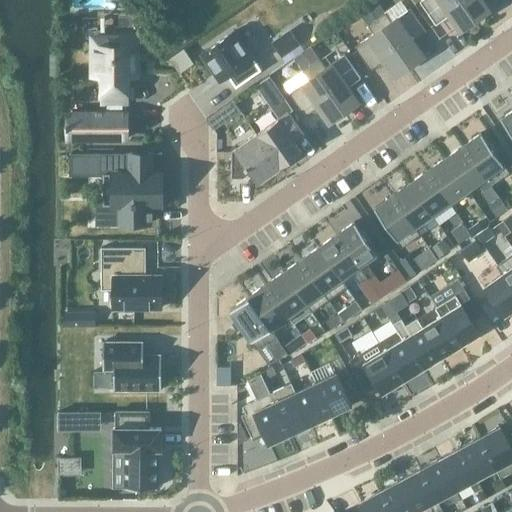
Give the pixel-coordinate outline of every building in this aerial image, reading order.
[(420,0),(420,1),(436,24),(448,15),(459,30),(474,20),(460,0),(420,0)] [(460,0),(474,20),(489,9),(482,0),(460,0)] [(366,5),(358,11),(367,24),(375,18),(366,5)] [(424,55),(413,40),(426,31),(410,8),(390,21),(384,12),(375,18),(409,66),(424,55)] [(370,70),(383,61),(394,76),(409,66),(375,18),(367,24),(373,34),(354,47),(370,70)] [(272,42),(282,56),(298,45),(289,30),(272,42)] [(220,81),(227,76),(235,87),(260,70),(234,31),(200,53),(220,81)] [(102,102),(106,102),(106,113),(67,114),(67,124),(65,124),(65,128),(67,128),(67,139),(126,138),(126,113),(122,113),(122,102),(126,102),(126,76),(136,75),(136,37),(102,37),(102,54),(92,54),(92,75),(102,75),(102,102)] [(301,52),(310,64),(319,58),(310,46),(309,45),(301,51),(301,52)] [(299,68),(301,70),(310,64),(301,52),(293,58),(299,68)] [(343,112),(358,101),(347,86),(360,77),(344,54),(325,67),(319,58),(310,64),(343,112)] [(289,93),(305,116),(317,107),(328,122),(343,112),(310,64),(301,70),(308,80),(289,93)] [(266,100),(279,91),(268,76),(255,85),(266,100)] [(292,110),(291,109),(278,118),(256,133),(279,167),(301,152),(294,141),(304,135),(288,113),(292,110)] [(511,110),(500,119),(511,135),(511,110)] [(509,172),(496,155),(481,132),(462,145),(490,185),(509,172)] [(279,167),(256,133),(231,151),(231,177),(243,177),(250,172),(257,182),(279,167)] [(490,185),(462,145),(445,158),(467,189),(477,182),(483,190),(490,185)] [(496,155),(509,172),(511,169),(511,161),(504,149),(496,155)] [(151,154),(100,154),(100,174),(103,174),(103,201),(95,201),(95,225),(125,225),(144,225),(144,222),(149,222),(149,218),(152,218),(152,209),(148,209),(148,204),(160,204),(160,173),(151,173),(151,154)] [(467,189),(445,158),(427,170),(452,206),(459,200),(457,196),(467,189)] [(452,206),(427,170),(409,183),(431,214),(449,202),(451,206),(452,206)] [(431,214),(409,183),(392,195),(419,234),(427,229),(421,221),(431,214)] [(419,234),(392,195),(374,208),(401,247),(419,234)] [(495,216),(506,208),(499,197),(488,205),(495,216)] [(511,229),(511,220),(509,216),(496,225),(504,235),(511,229)] [(376,253),(354,222),(336,235),(366,278),(367,277),(364,273),(371,269),(365,261),(376,253)] [(467,229),(472,236),(482,229),(478,222),(467,229)] [(469,234),(461,223),(451,231),(458,241),(469,234)] [(482,244),(494,235),(490,229),(487,226),(476,234),(482,244)] [(366,278),(336,235),(318,247),(346,286),(343,281),(353,274),(359,283),(366,278)] [(475,258),(483,251),(475,239),(460,250),(465,257),(469,262),(475,258)] [(437,257),(449,249),(443,240),(431,248),(437,257)] [(346,286),(318,247),(300,259),(328,299),(346,286)] [(145,248),(101,248),(101,289),(111,289),(111,308),(161,308),(161,273),(145,273),(145,248)] [(409,253),(400,260),(411,276),(421,269),(409,253)] [(511,253),(496,264),(502,273),(511,286),(511,253)] [(328,299),(300,259),(283,272),(310,311),(328,299)] [(364,273),(367,277),(366,278),(372,286),(373,286),(372,286),(379,281),(371,269),(364,273)] [(310,311),(283,272),(265,284),(292,323),(293,323),(310,311)] [(504,315),(511,309),(511,286),(502,273),(483,286),(504,315)] [(265,284),(247,297),(272,332),(273,331),(283,324),(285,328),(292,323),(265,284)] [(407,301),(416,295),(409,286),(401,291),(407,301)] [(380,297),(372,287),(364,293),(371,303),(380,297)] [(460,303),(455,295),(435,307),(459,346),(479,333),(471,320),(479,314),(469,298),(460,303)] [(272,332),(247,297),(229,309),(238,321),(232,325),(237,332),(242,328),(257,348),(268,341),(271,346),(278,341),(279,341),(273,331),(272,332)] [(382,304),(393,323),(401,319),(389,299),(382,304)] [(380,320),(388,315),(382,305),(374,310),(380,320)] [(337,313),(343,321),(351,316),(345,307),(337,313)] [(459,346),(435,307),(416,318),(440,357),(459,346)] [(82,313),(82,325),(94,325),(94,313),(82,313)] [(343,321),(337,313),(325,321),(330,329),(343,321)] [(421,369),(440,357),(416,318),(405,325),(401,319),(393,323),(397,330),(421,369)] [(310,328),(301,334),(306,341),(307,342),(316,336),(310,328)] [(342,340),(350,334),(346,328),(338,334),(342,340)] [(378,342),(401,381),(421,369),(397,330),(378,342)] [(300,333),(291,339),(297,348),(298,348),(307,342),(306,341),(301,334),(300,333)] [(268,341),(257,348),(268,365),(287,354),(278,341),(271,346),(268,341)] [(113,390),(161,390),(161,354),(143,354),(143,342),(102,342),(102,369),(113,369),(113,390)] [(382,393),(401,381),(378,342),(349,359),(364,388),(375,381),(382,393)] [(305,361),(301,354),(290,360),(294,367),(305,361)] [(217,366),(217,385),(231,385),(231,366),(217,366)] [(330,415),(351,405),(347,396),(341,383),(336,372),(315,382),(330,415)] [(268,444),(289,434),(270,392),(261,373),(248,379),(258,398),(242,406),(245,413),(241,415),(251,437),(263,432),(268,444)] [(341,383),(347,396),(358,391),(351,378),(341,383)] [(310,424),(330,415),(315,382),(294,392),(310,424)] [(270,392),(289,434),(310,424),(294,392),(290,383),(270,392)] [(97,427),(97,411),(70,411),(70,427),(97,427)] [(113,427),(113,453),(124,453),(124,487),(156,488),(156,449),(160,449),(160,427),(148,428),(149,411),(115,411),(115,427),(113,427)] [(237,423),(237,443),(247,439),(239,422),(237,423)] [(499,426),(479,437),(496,468),(501,477),(511,470),(511,449),(510,445),(501,429),(499,426)] [(511,430),(509,426),(501,429),(510,445),(511,444),(511,430)] [(479,437),(459,447),(476,479),(477,478),(495,468),(496,468),(479,437)] [(459,447),(440,458),(456,489),(469,482),(474,491),(481,487),(476,479),(459,447)] [(456,489),(440,458),(420,468),(437,500),(456,489)] [(420,468),(400,479),(417,510),(430,503),(434,511),(435,511),(442,509),(437,500),(420,468)] [(491,482),(497,492),(506,487),(503,482),(501,477),(500,477),(491,482)] [(413,511),(417,510),(400,479),(380,490),(392,511),(413,511)] [(392,511),(380,490),(360,501),(365,511),(392,511)] [(479,501),(485,498),(486,498),(484,494),(482,490),(475,494),(479,501)]
